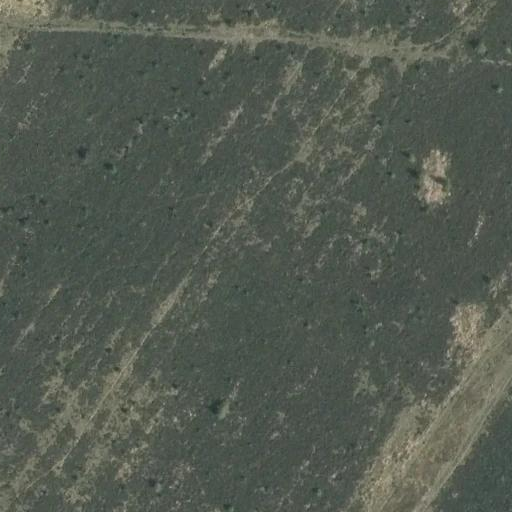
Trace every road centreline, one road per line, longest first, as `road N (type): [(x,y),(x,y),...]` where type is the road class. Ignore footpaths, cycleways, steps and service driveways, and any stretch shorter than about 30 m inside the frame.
road 1 (track): [(494,0),(463,34),(415,50),(0,23)]
road 2 (track): [(420,511),(511,377)]
